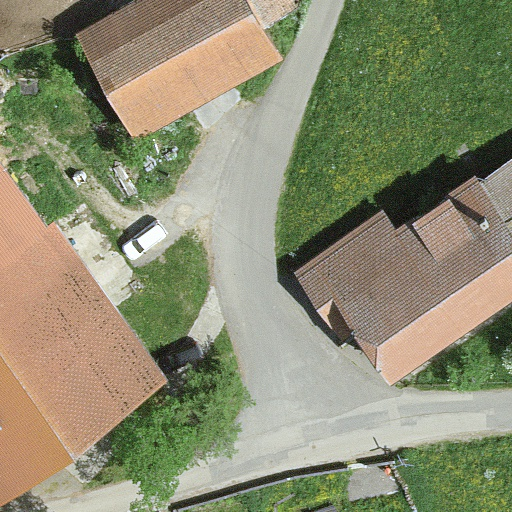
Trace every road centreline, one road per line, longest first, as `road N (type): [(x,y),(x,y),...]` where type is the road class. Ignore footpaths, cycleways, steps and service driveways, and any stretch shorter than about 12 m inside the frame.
road 1 (unclassified): [(327,0),(267,150),(247,243),(253,297),(291,427)]
road 2 (unclassified): [(291,427),(224,466),(83,511)]
road 3 (tertiary): [(291,427),(511,412)]
